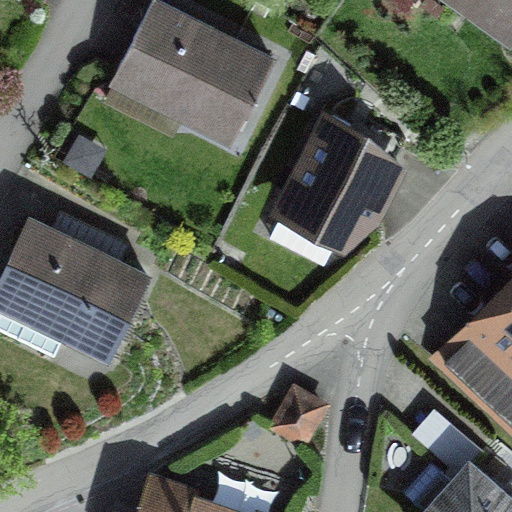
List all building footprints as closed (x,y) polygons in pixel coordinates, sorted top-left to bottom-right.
[(35,0),(9,0),(27,12),(35,0)] [(511,41),(511,0),(444,0),(509,45),(511,41)] [(233,140),(273,59),(154,1),(136,38),(120,72),(184,103),(178,114),(233,140)] [(400,158),(326,121),(284,206),(346,237),(369,221),(400,158)] [(151,274),(31,216),(0,278),(0,312),(107,364),(151,274)] [(511,288),(444,362),(511,424),(511,288)] [(336,412),(296,394),(277,437),(317,454),(336,412)] [(392,510),(394,511),(511,511),(440,453),(392,510)] [(231,511),(157,486),(147,511),(231,511)]
